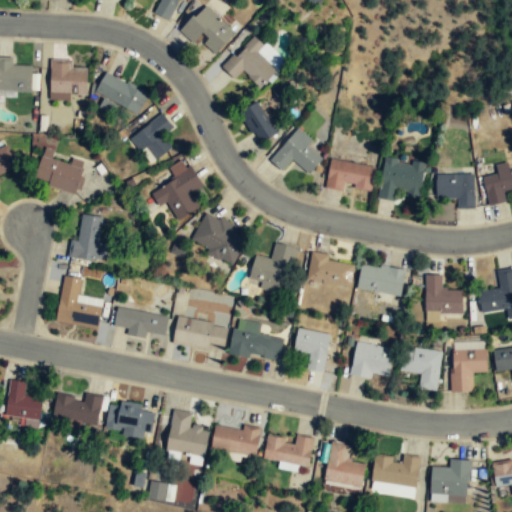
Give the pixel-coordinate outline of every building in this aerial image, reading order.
[(159,0),(153,14),(169,21),(178,0),(159,0)] [(216,54),(235,34),(204,5),(179,32),(193,45),(200,39),(216,54)] [(279,75),(256,40),(220,64),(231,80),(245,71),(257,90),(279,75)] [(0,90),(30,92),(32,65),(12,64),(12,57),(0,56),(0,90)] [(49,91),(86,94),(87,67),(72,66),(72,59),(51,58),(49,91)] [(147,92),(103,73),(94,96),(138,114),(147,92)] [(275,136),(259,104),(240,112),(256,145),(275,136)] [(151,164),(171,148),(162,136),(172,128),(161,114),(131,138),(151,164)] [(307,147),(312,141),(297,129),(269,162),(281,172),(291,161),(308,176),(322,159),(307,147)] [(0,149),(0,174),(16,169),(8,147),(0,149)] [(74,195),(82,166),(42,154),(33,182),(74,195)] [(375,168),(330,160),(325,189),(344,193),(345,188),(371,192),(375,168)] [(379,199),(396,202),(397,195),(420,198),(424,165),(384,160),(379,199)] [(166,201),(178,220),(189,213),(200,206),(191,192),(203,185),(190,164),(170,177),(172,180),(151,193),(159,205),(166,201)] [(506,202),(504,193),(511,191),(511,195),(511,172),(509,173),(507,164),(495,167),(497,175),(482,178),(488,206),(506,202)] [(472,209),(472,175),(436,175),(436,199),(456,199),(456,209),(472,209)] [(201,214),(190,247),(235,263),(247,231),(201,214)] [(98,244),(103,219),(81,215),(77,241),(70,239),(67,256),(104,262),(107,245),(98,244)] [(255,256),(248,283),(285,293),(296,249),(274,243),(270,260),(255,256)] [(349,286),(353,264),(327,259),(328,253),(310,250),(305,278),(349,286)] [(357,290),(400,296),(403,270),(360,264),(357,290)] [(497,291),(479,293),(481,315),(511,311),(511,271),(495,273),(497,291)] [(425,275),(425,315),(461,315),(461,290),(441,290),(441,275),(425,275)] [(56,322),(97,328),(100,305),(76,302),(79,283),(62,281),(56,322)] [(163,340),(167,318),(117,308),(113,327),(127,330),(126,333),(163,340)] [(223,351),(226,326),(176,320),(173,345),(223,351)] [(283,339),(256,334),(258,325),(235,322),(230,355),(279,362),(283,339)] [(292,349),(307,352),(305,368),(322,371),(326,344),(329,333),(296,327),(293,338),(292,349)] [(370,372),(387,375),(389,362),(392,348),(355,340),(352,354),(349,374),(370,378),(370,372)] [(511,345),(492,349),(495,371),(511,368),(511,376),(511,345)] [(420,375),(419,389),(436,391),(440,352),(403,348),(401,373),(420,375)] [(485,372),(485,350),(450,351),(450,392),(471,392),(471,372),(485,372)] [(26,383),(9,380),(3,416),(39,422),(43,399),(24,396),(26,383)] [(51,419),(97,426),(102,398),(83,395),(82,399),(55,395),(51,419)] [(105,427),(151,433),(154,410),(109,404),(105,427)] [(171,412),(165,454),(204,459),(208,429),(189,427),(190,414),(171,412)] [(210,449),(254,458),(260,428),(244,425),(242,431),(214,426),(210,449)] [(308,467),(312,439),(294,437),(294,442),(266,438),(263,460),(308,467)] [(324,483),(364,489),(365,481),(413,489),(417,462),(373,455),(371,466),(347,462),(349,446),(330,443),(324,483)] [(466,462),(449,461),(448,469),(430,468),(429,498),(466,498),(466,462)] [(511,485),(511,461),(489,465),(492,491),(511,489),(511,486),(511,485)] [(147,498),(172,501),(174,484),(149,480),(147,498)]
